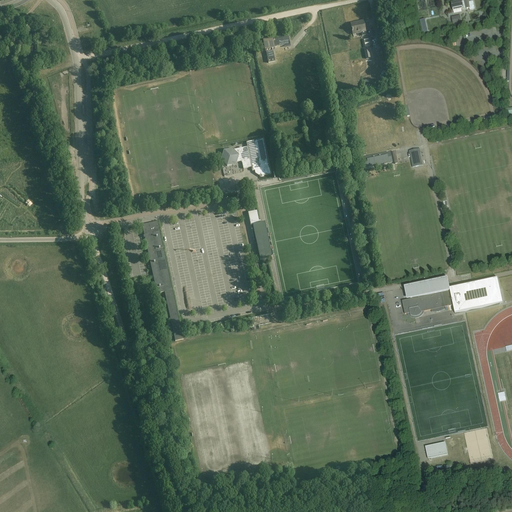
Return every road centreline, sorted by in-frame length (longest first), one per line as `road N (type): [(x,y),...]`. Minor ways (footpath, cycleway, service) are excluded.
road 1 (unclassified): [(0,238),(84,235),(75,61),(52,0)]
road 2 (track): [(84,235),(179,511)]
road 3 (track): [(201,511),(429,493)]
